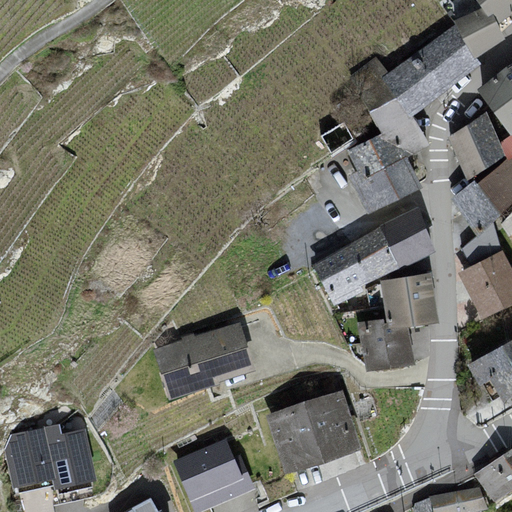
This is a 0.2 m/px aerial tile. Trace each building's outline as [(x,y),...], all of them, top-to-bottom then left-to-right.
[(511,12),(511,0),(476,0),(481,7),(487,15),(492,12),(497,22),(511,12)] [(504,37),(497,22),(492,12),(487,15),(481,7),(452,20),(455,23),(477,56),(504,37)] [(388,71),(381,77),(409,116),(481,62),(477,56),(455,23),(388,71)] [(425,142),(409,116),(381,77),(388,71),(378,57),(353,77),(381,132),(347,149),(356,169),(348,174),(368,211),(419,186),(403,155),(425,142)] [(511,73),(506,66),(477,89),(510,134),(511,132),(511,73)] [(499,142),(486,110),(448,136),(466,180),(506,154),(499,142)] [(343,120),(318,135),(331,155),(354,138),(343,120)] [(511,132),(510,134),(499,142),(506,154),(507,157),(509,160),(511,157),(511,132)] [(507,157),(477,182),(500,213),(511,201),(511,157),(509,160),(507,157)] [(493,220),(500,213),(477,182),(474,178),(451,197),(478,235),(493,220)] [(433,250),(417,207),(377,228),(312,264),(331,304),(433,250)] [(503,249),(493,220),(478,235),(461,248),(470,265),(503,249)] [(470,265),(457,272),(482,318),(511,302),(511,269),(503,249),(470,265)] [(435,320),(429,271),(380,280),(385,317),(386,322),(406,319),(407,326),(435,320)] [(407,326),(406,319),(386,322),(385,317),(357,321),(366,370),(415,363),(407,326)] [(157,350),(171,396),(253,369),(239,325),(157,350)] [(511,340),(472,363),(482,380),(492,374),(505,397),(511,393),(511,340)] [(342,392),(266,414),(283,471),(359,449),(342,392)] [(59,425),(12,436),(6,449),(16,490),(55,481),(58,492),(96,484),(83,432),(61,437),(59,425)] [(227,442),(175,462),(194,509),(251,486),(237,450),(231,452),(227,442)] [(511,450),(477,473),(496,499),(511,487),(511,450)] [(414,510),(414,511),(461,511),(487,507),(479,487),(431,496),(416,502),(414,510)] [(158,511),(150,498),(133,508),(135,511),(163,511),(162,509),(158,511)]
